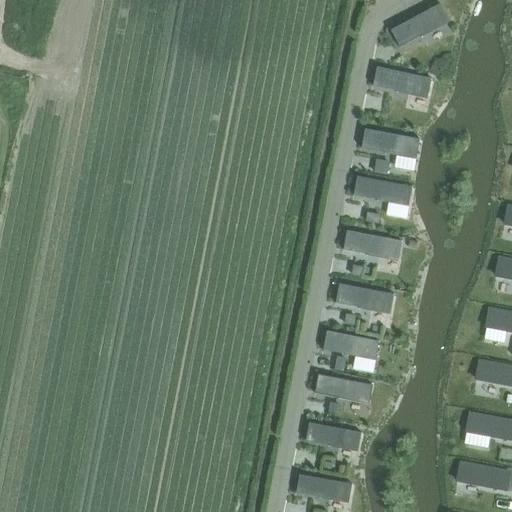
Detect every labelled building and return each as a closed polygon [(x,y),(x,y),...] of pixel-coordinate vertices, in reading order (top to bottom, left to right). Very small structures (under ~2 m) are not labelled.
[(441,5),(391,31),(400,48),(421,37),(422,38),(423,37),(422,35),(447,22),(439,7),(441,6),(441,5)] [(378,68),(374,86),(397,92),(397,93),(398,93),(399,91),(426,96),(430,80),(432,81),(433,80),(378,68)] [(366,130),(362,148),(386,153),(385,154),(387,155),(387,152),(415,157),(418,140),(420,141),(421,140),(366,130)] [(378,162),(376,173),(387,174),(389,163),(378,162)] [(358,177),(355,196),(378,200),(378,202),(379,202),(380,199),(407,204),(410,188),(413,188),(413,187),(358,177)] [(347,231),(344,250),(367,255),(367,256),(368,256),(369,253),(396,259),(399,242),(402,243),(402,242),(347,231)] [(511,261),(499,259),(496,277),(511,279),(511,261)] [(354,267),(353,275),(361,276),(363,268),(354,267)] [(340,285),(337,303),(360,308),(360,309),(361,310),(362,307),(389,312),(392,296),(395,296),(395,295),(340,285)] [(511,314),(490,310),(487,327),(488,328),(507,331),(511,332),(511,314)] [(348,316),(346,324),(354,326),(356,318),(348,316)] [(328,332),(324,350),(347,355),(347,356),(348,356),(349,354),(374,359),(377,343),(379,343),(380,342),(328,332)] [(338,358),(336,370),(344,371),(346,359),(338,358)] [(511,368),(480,363),(476,380),(511,386),(511,368)] [(319,375),(315,394),(339,398),(339,399),(340,399),(340,397),(368,402),(371,386),(373,387),(374,385),(319,375)] [(332,405),(330,413),(338,414),(340,406),(332,405)] [(511,423),(470,415),(467,432),(468,432),(491,437),(511,440),(511,423)] [(310,423),(306,442),(330,446),(329,447),(331,447),(331,445),(356,450),(359,434),(362,435),(362,433),(310,423)] [(461,464),(458,482),(508,491),(511,474),(461,464)] [(301,475),(297,494),(320,498),(320,499),(322,499),(322,497),(347,501),(350,486),(352,486),(352,485),(301,475)]
